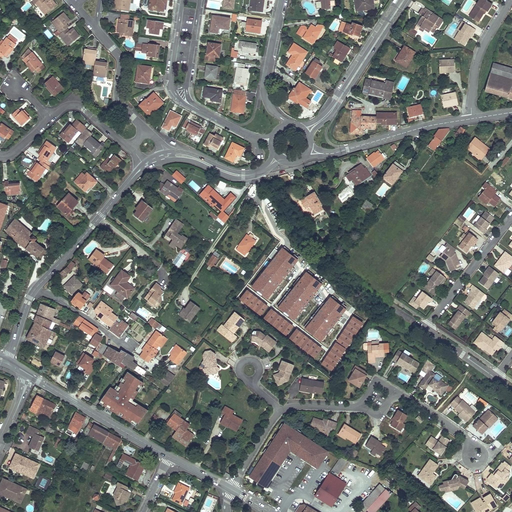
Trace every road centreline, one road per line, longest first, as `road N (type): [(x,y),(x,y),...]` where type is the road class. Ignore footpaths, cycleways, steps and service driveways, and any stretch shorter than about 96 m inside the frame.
road 1 (secondary): [(169,456),(30,375)]
road 2 (tertiary): [(328,154),(472,118)]
road 3 (residential): [(294,126),(265,95),(282,0)]
road 4 (residential): [(511,219),(425,327)]
road 5 (residential): [(327,114),(403,0)]
road 6 (unknown): [(189,283),(257,191),(247,175)]
road 7 (residential): [(472,118),(474,69),(511,0)]
road 8 (residential): [(146,131),(120,106),(121,59),(95,29)]
